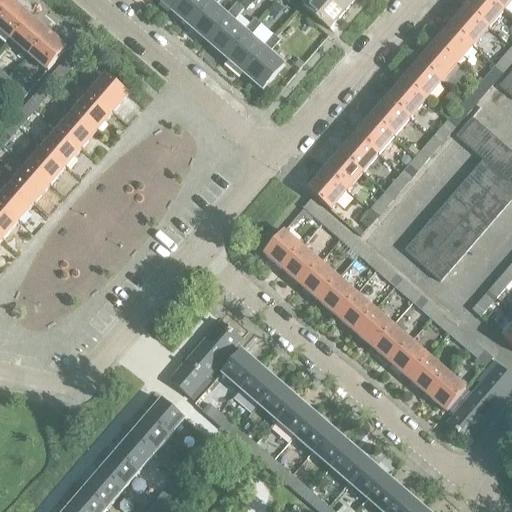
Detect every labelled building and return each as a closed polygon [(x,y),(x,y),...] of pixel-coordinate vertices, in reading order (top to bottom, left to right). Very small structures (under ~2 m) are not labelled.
[(0,0),(0,16),(13,2),(10,0),(0,0)] [(157,0),(172,13),(182,0),(157,0)] [(182,0),(172,13),(190,29),(212,4),(208,1),(207,0),(182,0)] [(190,29),(209,44),(230,20),(226,17),(215,7),(221,0),(208,0),(208,1),(212,4),(190,29)] [(248,0),(247,3),(254,9),(261,0),(248,0)] [(314,0),(306,10),(330,31),(346,12),(332,0),(314,0)] [(332,0),(346,12),(356,0),(332,0)] [(475,0),(466,10),(489,30),(505,12),(491,0),(475,0)] [(511,3),(511,0),(491,0),(505,12),(511,3)] [(0,31),(11,41),(31,18),(13,2),(0,16),(0,31)] [(209,44),(227,60),(248,35),(244,32),(234,23),(245,10),(242,8),(237,4),(226,17),(230,20),(209,44)] [(466,10),(450,28),(473,48),(489,30),(466,10)] [(29,56),(49,33),(31,18),(11,41),(29,56)] [(227,60),(245,76),(267,51),(263,48),(252,38),(263,26),(255,20),(244,32),(248,35),(227,60)] [(450,28),(435,46),(457,66),(473,48),(450,28)] [(47,73),(67,50),(49,33),(29,56),(47,73)] [(286,68),(270,54),(281,41),(273,35),(263,48),(267,51),(245,76),(264,92),(286,68)] [(435,46),(419,65),(441,84),(457,66),(435,46)] [(511,50),(511,49),(496,68),(504,75),(511,65),(511,50)] [(59,68),(67,75),(77,64),(68,56),(59,68)] [(419,65),(403,83),(426,103),(441,84),(419,65)] [(43,86),(51,93),(67,75),(59,68),(43,86)] [(496,68),(480,86),(488,93),(504,75),(496,68)] [(0,85),(2,87),(9,79),(0,70),(0,85)] [(90,95),(113,114),(129,95),(106,76),(90,95)] [(511,81),(508,78),(500,87),(511,97),(511,81)] [(9,79),(2,87),(21,104),(28,95),(9,79)] [(403,83),(387,101),(410,121),(426,103),(403,83)] [(27,104),(36,111),(51,93),(43,86),(27,104)] [(480,86),(464,104),(472,111),(488,93),(480,86)] [(113,114),(90,95),(74,113),(97,132),(113,114)] [(394,139),(410,121),(387,101),(371,119),(394,139)] [(12,122),(20,129),(36,111),(27,104),(12,122)] [(464,104),(448,122),(456,130),(472,111),(464,104)] [(97,132),(74,113),(59,131),(81,150),(97,132)] [(378,157),(394,139),(371,119),(355,137),(378,157)] [(465,145),(481,126),(472,119),(456,137),(465,145)] [(0,135),(0,143),(4,147),(20,129),(12,122),(0,135)] [(448,122),(432,140),(441,148),(456,130),(448,122)] [(474,153),(490,134),(481,126),(465,145),(474,153)] [(81,150),(59,131),(43,149),(66,169),(81,150)] [(490,134),(474,153),(483,160),(499,142),(490,134)] [(362,175),(378,157),(355,137),(340,155),(362,175)] [(425,166),(441,148),(432,140),(416,159),(425,166)] [(508,150),(499,142),(483,160),(492,168),(508,150)] [(66,169),(43,149),(27,167),(50,187),(66,169)] [(511,163),(511,153),(508,150),(492,168),(501,176),(511,163)] [(346,193),(362,175),(340,155),(324,173),(346,193)] [(416,159),(401,177),(409,184),(425,166),(416,159)] [(483,160),(475,170),(493,186),(501,176),(492,168),(483,160)] [(510,185),(511,182),(511,163),(501,176),(510,185)] [(27,167),(11,185),(34,205),(50,187),(27,167)] [(475,170),(467,179),(485,195),(493,186),(475,170)] [(307,192),(313,197),(330,212),(346,193),(324,173),(307,192)] [(511,199),(511,186),(510,185),(501,176),(493,186),(511,201),(511,199)] [(401,177),(385,195),(393,202),(409,184),(401,177)] [(467,179),(459,188),(477,204),(485,195),(467,179)] [(11,185),(0,198),(0,207),(18,223),(34,205),(11,185)] [(503,210),(511,201),(493,186),(485,195),(503,210)] [(459,188),(451,197),(469,213),(477,204),(459,188)] [(385,195),(369,213),(377,220),(393,202),(385,195)] [(495,219),(503,210),(485,195),(477,204),(495,219)] [(451,197),(443,206),(462,222),(469,213),(451,197)] [(311,200),(303,209),(304,210),(300,214),(310,223),(314,218),(322,225),(329,216),(311,200)] [(487,228),(495,219),(477,204),(469,213),(487,228)] [(443,206),(436,215),(454,231),(462,222),(443,206)] [(0,238),(3,241),(18,223),(0,207),(0,238)] [(369,230),(377,220),(369,213),(360,223),(369,230)] [(479,237),(487,228),(469,213),(462,222),(479,237)] [(436,215),(428,224),(446,240),(454,231),(436,215)] [(322,225),(340,241),(347,232),(329,216),(322,225)] [(472,246),(479,237),(462,222),(454,231),(472,246)] [(428,224),(420,233),(438,249),(446,240),(428,224)] [(464,255),(472,246),(454,231),(446,240),(464,255)] [(283,232),(263,255),(282,271),(302,248),(283,232)] [(340,241),(358,257),(366,248),(347,232),(340,241)] [(420,233),(412,242),(430,258),(438,249),(420,233)] [(456,264),(464,255),(446,240),(438,249),(456,264)] [(404,251),(422,267),(430,258),(412,242),(404,251)] [(320,264),(302,248),(282,271),(300,287),(320,264)] [(358,257),(376,272),(384,264),(366,248),(358,257)] [(448,273),(456,264),(438,249),(430,258),(448,273)] [(440,282),(448,273),(430,258),(422,267),(440,282)] [(300,287),(318,302),(338,279),(320,264),(300,287)] [(376,272),(394,288),(402,279),(384,264),(376,272)] [(511,264),(503,275),(511,282),(511,281),(511,264)] [(487,293),(495,300),(511,282),(503,275),(487,293)] [(318,302),(337,318),(356,295),(338,279),(318,302)] [(420,295),(402,279),(394,288),(413,304),(420,295)] [(472,311),(480,318),(495,300),(487,293),(472,311)] [(375,311),(356,295),(337,318),(355,334),(375,311)] [(413,304),(431,320),(438,311),(420,295),(413,304)] [(355,334),(373,350),(393,327),(375,311),(355,334)] [(438,311),(431,320),(449,335),(456,327),(438,311)] [(203,342),(224,359),(241,339),(220,322),(203,342)] [(511,326),(502,339),(511,347),(511,326)] [(373,350),(391,365),(411,342),(393,327),(373,350)] [(456,327),(449,335),(467,351),(475,342),(456,327)] [(186,362),(206,380),(224,359),(203,342),(186,362)] [(429,358),(411,342),(391,365),(409,381),(429,358)] [(486,368),(491,361),(494,359),(475,342),(467,351),(486,368)] [(241,352),(221,374),(240,390),(260,368),(241,352)] [(409,381),(427,397),(447,374),(429,358),(409,381)] [(178,372),(200,391),(209,382),(206,380),(186,362),(178,372)] [(511,388),(511,378),(494,364),(486,373),(509,393),(511,388)] [(240,390),(258,406),(278,384),(260,368),(240,390)] [(169,381),(192,401),(200,391),(178,372),(169,381)] [(509,393),(486,373),(477,383),(481,386),(500,403),(509,393)] [(447,374),(427,397),(446,413),(466,390),(447,374)] [(258,406),(276,422),(296,399),(278,384),(258,406)] [(500,403),(481,386),(463,406),(483,423),(500,403)] [(195,406),(213,422),(220,414),(211,406),(216,400),(207,392),(195,406)] [(314,415),(296,399),(276,422),(295,438),(314,415)] [(162,401),(146,420),(168,439),(184,420),(162,401)] [(483,423),(463,406),(446,426),(466,443),(483,423)] [(213,422),(231,438),(238,429),(220,414),(213,422)] [(313,453),(332,431),(314,415),(295,438),(313,453)] [(146,420),(130,438),(152,457),(168,439),(146,420)] [(231,438),(247,452),(249,454),(256,445),(238,429),(231,438)] [(350,447),(332,431),(313,453),(331,469),(350,447)] [(130,438),(114,456),(137,475),(152,457),(130,438)] [(217,448),(209,440),(192,459),(200,467),(217,448)] [(249,454),(267,469),(275,461),(256,445),(249,454)] [(331,469),(349,485),(368,462),(350,447),(331,469)] [(114,456),(99,474),(121,494),(137,475),(114,456)] [(192,459),(176,478),(185,485),(200,467),(192,459)] [(267,469),(285,485),(293,476),(275,461),(267,469)] [(387,478),(368,462),(349,485),(367,501),(387,478)] [(99,474),(83,492),(105,511),(121,494),(99,474)] [(285,485),(303,501),(311,492),(293,476),(285,485)] [(176,478),(160,496),(169,503),(185,485),(176,478)] [(367,501),(380,511),(388,511),(405,494),(387,478),(367,501)] [(83,492),(67,511),(68,511),(105,511),(83,492)] [(325,511),(329,508),(311,492),(303,501),(316,511),(325,511)] [(272,501),(278,507),(284,500),(277,494),(272,501)] [(420,511),(423,510),(405,494),(388,511),(420,511)] [(160,496),(146,511),(161,511),(169,503),(160,496)]
